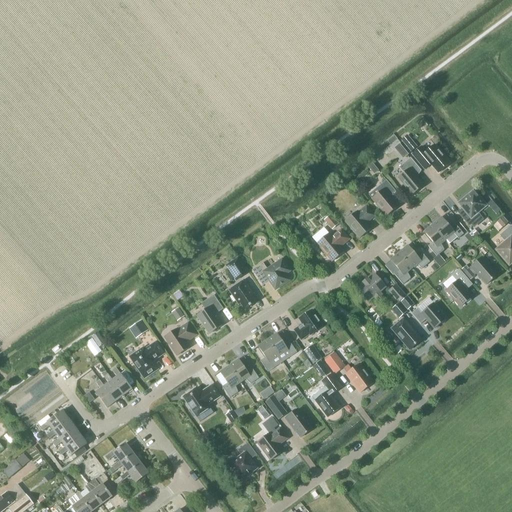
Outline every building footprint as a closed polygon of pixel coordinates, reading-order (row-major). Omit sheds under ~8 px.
[(417,147),(407,135),(401,141),(411,153),(417,147)] [(450,163),(435,145),(426,152),(422,147),(412,155),(425,170),(431,165),(438,173),(450,163)] [(412,195),(423,186),(413,174),(419,169),(410,158),(399,168),(404,174),(398,178),(412,195)] [(372,163),(367,166),(374,175),(379,171),(372,163)] [(380,192),(372,199),(386,216),(398,206),(390,196),(396,192),(386,180),(377,188),(380,192)] [(477,213),(486,206),(474,191),(459,203),(466,212),(462,216),(469,225),(471,223),(474,226),(482,220),(477,213)] [(497,215),(502,212),(494,200),(489,203),(497,215)] [(358,212),(345,222),(359,239),(372,228),(366,222),(368,220),(369,221),(375,216),(367,206),(359,213),(358,212)] [(457,238),(458,238),(463,234),(455,224),(450,228),(442,218),(447,214),(447,213),(433,225),(445,240),(449,244),(457,238)] [(339,224),(331,214),(324,220),(332,230),(339,224)] [(509,223),(503,217),(496,222),(502,229),(509,223)] [(441,244),(445,240),(433,225),(419,236),(420,237),(425,233),(433,242),(428,246),(437,256),(444,250),(441,244)] [(509,265),(511,262),(511,227),(510,225),(509,225),(510,227),(500,236),(506,242),(496,250),(509,265)] [(350,239),(341,230),(332,237),(329,234),(317,244),(332,262),(344,252),(340,247),(350,239)] [(399,253),(412,268),(416,264),(422,269),(430,262),(421,252),(416,256),(408,247),(413,242),(399,253)] [(407,272),(412,268),(399,253),(386,265),(386,266),(391,261),(399,271),(394,275),(403,285),(411,279),(407,272)] [(226,266),(236,281),(248,273),(238,258),(226,266)] [(487,285),(497,276),(482,258),(471,268),(481,279),(487,285)] [(289,271),(282,260),(268,270),(263,263),(252,270),(262,285),(269,280),(275,289),(289,281),(284,274),(289,271)] [(475,276),(466,266),(461,270),(470,281),(475,276)] [(375,275),(358,290),(368,301),(373,297),(380,291),(385,287),(375,275)] [(254,295),(244,280),(229,291),(239,305),(240,304),(245,310),(256,302),(252,296),(254,295)] [(472,297),(458,281),(446,291),(460,307),(472,297)] [(396,285),(389,292),(398,303),(405,296),(396,285)] [(214,296),(202,304),(206,310),(197,316),(209,334),(224,325),(216,314),(223,309),(214,296)] [(400,302),(408,310),(414,304),(407,296),(400,302)] [(407,312),(400,303),(391,310),(399,319),(407,312)] [(434,329),(446,319),(433,304),(421,314),(417,309),(412,314),(421,324),(426,320),(434,329)] [(184,316),(179,308),(171,313),(177,321),(184,316)] [(312,311),(299,319),(299,320),(300,319),(303,324),(294,330),(301,340),(310,334),(310,335),(310,336),(323,327),(322,327),(312,311)] [(373,323),(377,328),(383,323),(379,319),(373,323)] [(422,340),(403,319),(391,329),(409,350),(422,340)] [(142,321),(133,326),(140,336),(148,331),(146,328),(142,321)] [(187,342),(197,335),(188,323),(178,330),(178,329),(165,338),(177,356),(190,347),(187,342)] [(268,341),(283,363),(297,353),(290,342),(284,345),(277,335),(283,331),(277,334),(268,341)] [(99,347),(105,343),(98,332),(92,336),(99,347)] [(283,363),(268,341),(253,351),(259,347),(266,358),(261,361),(268,372),(276,367),(283,363)] [(163,354),(156,343),(145,351),(143,349),(130,357),(144,378),(157,369),(154,364),(154,360),(163,354)] [(322,358),(312,345),(303,351),(313,365),(322,358)] [(348,365),(345,367),(335,353),(324,361),(335,375),(343,369),(347,374),(346,375),(360,393),(374,383),(360,364),(352,370),(348,365)] [(230,366),(240,382),(246,379),(251,384),(259,379),(251,367),(246,371),(239,361),(245,357),(244,356),(230,366)] [(323,378),(329,373),(321,361),(314,366),(323,378)] [(235,386),(240,382),(230,366),(215,376),(215,377),(221,373),(228,383),(222,387),(230,398),(238,393),(235,386)] [(132,390),(114,368),(111,371),(116,377),(111,380),(111,381),(123,395),(131,389),(132,390)] [(111,381),(111,380),(106,374),(103,377),(108,383),(103,387),(115,402),(123,395),(111,381)] [(340,408),(331,396),(332,395),(342,388),(332,375),(322,382),(329,391),(328,392),(315,401),(327,418),(340,408)] [(103,387),(99,381),(95,383),(100,390),(95,393),(107,408),(115,402),(103,387)] [(200,393),(197,389),(183,398),(191,409),(189,411),(194,418),(196,416),(197,417),(210,408),(208,405),(220,397),(212,385),(200,393)] [(89,403),(95,400),(89,392),(84,396),(89,403)] [(287,414),(274,396),(265,402),(279,420),(287,414)] [(246,413),(244,407),(234,411),(239,418),(246,413)] [(313,429),(298,409),(285,419),(295,432),(296,432),(301,438),(313,429)] [(238,419),(232,410),(225,415),(231,424),(238,419)] [(53,430),(69,419),(62,411),(41,427),(43,431),(50,426),(53,430)] [(265,411),(261,415),(264,419),(269,416),(265,411)] [(269,434),(257,443),(270,461),(283,451),(278,444),(280,443),(281,444),(287,439),(280,429),(275,432),(273,429),(278,426),(272,417),(262,425),(269,434)] [(59,439),(75,427),(69,419),(53,430),(47,435),(50,439),(56,434),(59,439)] [(75,427),(59,439),(53,443),(55,447),(62,442),(65,447),(81,436),(75,427)] [(65,447),(59,452),(62,455),(68,450),(72,455),(74,454),(84,447),(87,444),(81,436),(65,447)] [(236,475),(241,483),(248,477),(247,476),(257,468),(251,460),(257,455),(248,443),(238,451),(241,455),(229,464),(237,475),(236,475)] [(121,463),(133,454),(126,444),(113,453),(113,451),(105,457),(108,461),(115,456),(120,462),(121,463)] [(87,451),(84,447),(74,454),(77,458),(87,451)] [(128,473),(141,464),(133,454),(121,463),(120,462),(113,467),(115,471),(123,466),(127,472),(128,473)] [(82,457),(73,463),(76,467),(84,461),(82,457)] [(9,478),(22,467),(15,459),(2,470),(9,478)] [(136,483),(148,474),(141,464),(128,473),(127,472),(120,477),(123,481),(130,475),(136,483)] [(63,471),(66,476),(72,472),(69,467),(63,471)] [(113,467),(107,472),(109,476),(115,471),(113,467)] [(48,482),(55,477),(52,472),(45,477),(48,482)] [(69,480),(65,474),(61,477),(65,484),(69,480)] [(102,505),(112,497),(103,485),(104,484),(99,477),(95,480),(100,486),(94,491),(93,492),(102,505)] [(120,477),(114,482),(117,486),(123,481),(120,477)] [(74,486),(69,480),(65,484),(62,486),(66,491),(74,486)] [(11,511),(23,511),(34,504),(26,494),(26,495),(17,484),(7,493),(7,492),(0,497),(0,511),(1,511),(7,507),(11,511)] [(93,492),(94,491),(89,484),(85,487),(90,494),(84,498),(83,499),(91,511),(92,511),(102,505),(93,492)] [(68,511),(91,511),(83,499),(84,498),(79,492),(75,495),(80,501),(72,507),(68,511)]
